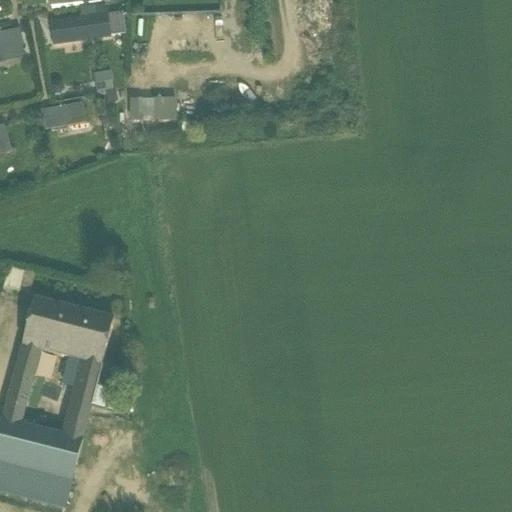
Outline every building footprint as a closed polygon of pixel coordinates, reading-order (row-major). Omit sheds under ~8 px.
[(51,0),(52,9),(83,5),(82,0),(51,0)] [(83,21),(51,25),(54,44),(87,39),(85,22),(96,20),(95,12),(82,14),(83,21)] [(19,34),(0,38),(0,59),(20,56),(18,48),(22,47),(19,34)] [(176,122),(176,100),(129,99),(129,121),(176,122)] [(73,108),(43,113),(46,131),(77,126),(73,108)] [(3,129),(0,130),(0,150),(9,149),(3,129)] [(9,270),(3,292),(19,296),(20,293),(25,274),(9,270)] [(35,276),(25,274),(20,293),(30,296),(35,276)] [(11,395),(29,399),(41,354),(57,358),(68,311),(34,303),(11,395)] [(114,323),(68,311),(57,358),(70,361),(87,365),(102,369),(114,323)] [(87,365),(70,361),(64,386),(81,390),(87,365)] [(76,409),(91,413),(102,369),(87,365),(81,390),(76,409)] [(29,399),(11,395),(7,409),(25,413),(29,399)] [(6,414),(3,424),(21,428),(25,413),(7,409),(6,414)] [(91,413),(76,409),(69,424),(87,427),(91,413)] [(21,428),(3,424),(0,436),(0,467),(72,485),(82,444),(65,440),(21,428)] [(87,427),(69,424),(65,440),(82,444),(87,427)] [(64,511),(72,485),(0,467),(0,496),(62,511),(64,511)]
